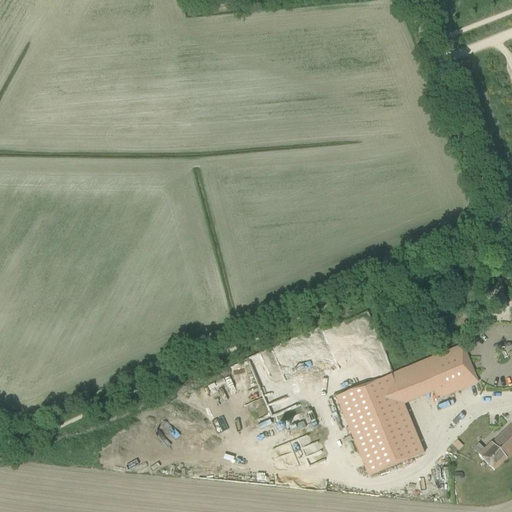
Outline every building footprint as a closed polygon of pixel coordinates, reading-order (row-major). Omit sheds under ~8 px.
[(298,342),(317,389),(341,378),(322,332),(298,342)] [(335,398),(368,478),(424,455),(403,406),(433,393),(436,400),(477,383),(462,346),(335,398)] [(262,406),(271,426),(296,416),(287,395),(262,406)] [(303,423),(297,426),(300,431),(305,429),(303,423)] [(478,456),(494,472),(506,459),(507,460),(511,455),(511,425),(492,443),(491,443),(478,456)] [(454,441),(450,446),(457,452),(461,447),(454,441)] [(168,465),(180,468),(181,461),(169,459),(168,465)]
